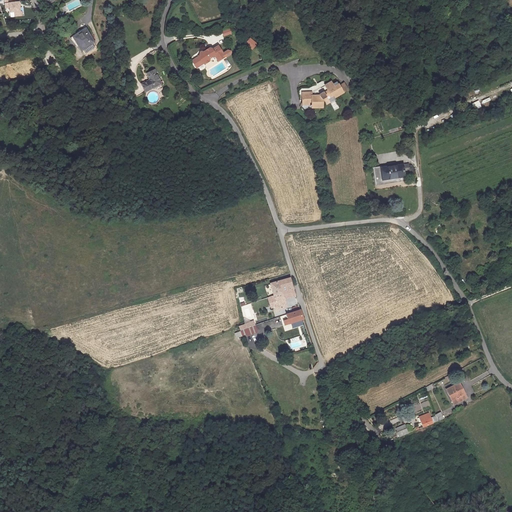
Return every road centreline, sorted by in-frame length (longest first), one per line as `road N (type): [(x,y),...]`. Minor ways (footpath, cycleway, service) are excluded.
road 1 (unclassified): [(278,228),(402,222),(467,304),(493,368),(511,386)]
road 2 (track): [(75,456),(275,433),(341,449),(372,430)]
road 3 (unclassified): [(278,228),(228,116),(194,94),(172,66),(162,42),(169,0)]
road 4 (residential): [(278,228),(322,369),(385,445)]
